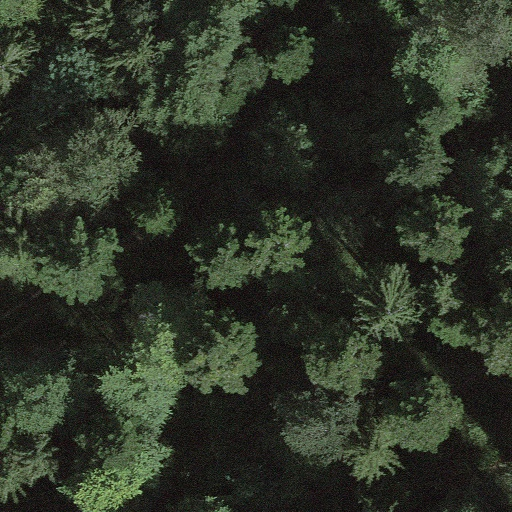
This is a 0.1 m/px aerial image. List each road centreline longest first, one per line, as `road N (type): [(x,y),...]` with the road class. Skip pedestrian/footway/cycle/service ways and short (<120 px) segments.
road 1 (track): [(0,330),(176,212),(262,132),(418,41),(511,4)]
road 2 (track): [(511,355),(346,479),(316,511)]
